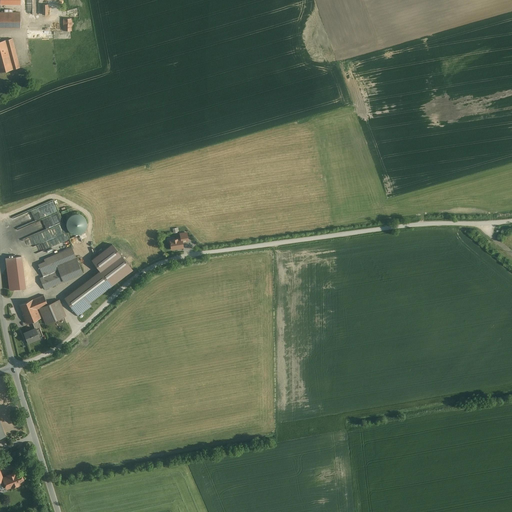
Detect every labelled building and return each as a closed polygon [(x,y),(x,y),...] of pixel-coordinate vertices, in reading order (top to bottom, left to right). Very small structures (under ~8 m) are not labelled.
[(1,12),(1,28),(20,28),(20,13),(4,13),(4,12),(1,12)] [(62,31),(71,31),(71,18),(62,18),(62,31)] [(11,36),(0,38),(0,70),(19,66),(11,36)] [(175,242),(170,243),(172,250),(179,248),(183,247),(182,243),(181,239),(175,240),(175,242)] [(100,271),(64,298),(79,316),(92,306),(89,303),(132,270),(112,244),(91,260),(100,271)] [(72,247),(44,259),(45,261),(38,264),(43,276),(40,278),(45,290),(83,274),(72,247)] [(35,280),(27,262),(5,271),(12,289),(35,280)] [(35,328),(39,338),(43,336),(40,328),(41,328),(37,319),(40,318),(36,309),(39,308),(46,324),(66,316),(59,300),(47,305),(43,295),(20,305),(24,314),(22,315),(25,320),(26,320),(27,324),(32,322),(35,329),(35,328)] [(28,342),(39,338),(35,328),(35,329),(24,333),(28,342)] [(15,472),(7,475),(8,476),(3,478),(4,481),(7,488),(24,481),(20,471),(15,473),(15,472)]
